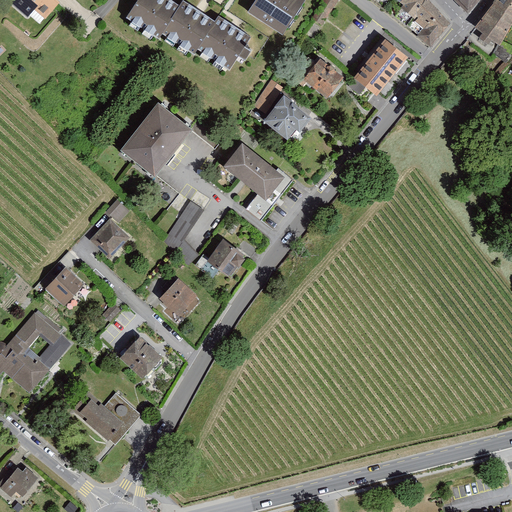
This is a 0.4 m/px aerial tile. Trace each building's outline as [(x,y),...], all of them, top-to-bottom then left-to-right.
[(52,0),(13,0),(8,6),(24,19),(26,16),(37,24),(55,2),(52,0)] [(162,33),(180,6),(170,0),(138,0),(126,18),(158,39),(162,33)] [(250,0),(244,9),(278,33),(301,0),(250,0)] [(336,0),(318,0),(307,17),(319,25),(336,0)] [(428,0),(395,0),(402,5),(398,9),(414,21),(407,29),(429,44),(448,23),(428,0)] [(452,0),(462,9),(469,0),(452,0)] [(511,0),(488,0),(468,24),(496,49),(511,17),(511,0)] [(195,54),(198,49),(215,23),(183,1),(180,6),(162,33),(195,54)] [(198,49),(227,68),(233,58),(239,63),(248,50),(242,46),(248,38),(218,19),(215,23),(198,49)] [(382,38),(350,77),(371,95),(404,55),(382,38)] [(340,76),(316,58),(299,81),(323,99),(340,76)] [(265,113),(283,86),(272,78),(254,105),(265,113)] [(263,121),(285,140),(294,130),(296,132),(309,117),(283,96),(263,121)] [(115,149),(149,176),(186,129),(152,102),(115,149)] [(244,208),(260,221),(294,180),(275,165),(271,170),(238,143),(219,167),(254,196),(244,208)] [(159,194),(172,201),(178,191),(165,183),(159,194)] [(109,220),(88,241),(106,258),(126,237),(114,225),(129,210),(117,198),(102,213),(109,220)] [(197,255),(183,242),(204,211),(188,200),(162,241),(186,267),(197,255)] [(213,235),(191,266),(211,280),(217,272),(225,278),(242,255),(213,235)] [(62,266),(42,288),(61,305),(81,282),(62,266)] [(178,280),(159,300),(179,319),(197,299),(178,280)] [(114,305),(103,318),(110,323),(121,311),(114,305)] [(0,336),(0,378),(4,374),(27,394),(71,343),(57,331),(61,327),(38,308),(7,343),(0,337),(0,336)] [(136,336),(117,359),(140,379),(159,356),(136,336)] [(87,390),(68,412),(103,443),(107,439),(113,445),(140,415),(116,393),(104,406),(87,390)] [(35,477),(23,467),(19,472),(14,468),(0,485),(0,488),(9,496),(13,491),(19,496),(35,477)]
